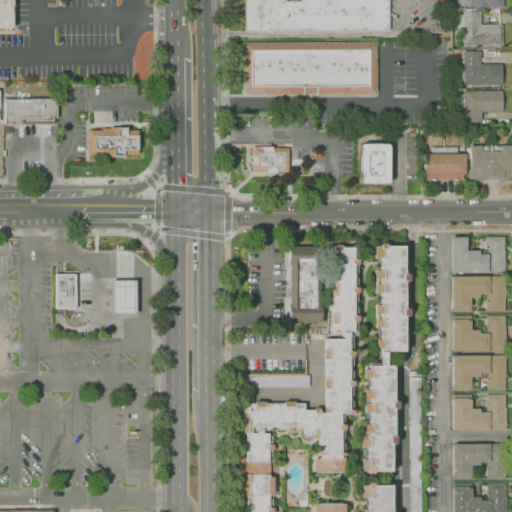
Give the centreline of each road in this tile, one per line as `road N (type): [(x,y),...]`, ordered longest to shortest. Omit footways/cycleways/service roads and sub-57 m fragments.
road 1 (primary): [(175,210),(177,511)]
road 2 (residential): [(511,213),(210,214)]
road 3 (primary): [(210,214),(207,29)]
road 4 (primary): [(209,399),(210,214)]
road 5 (primary): [(173,52),(175,210)]
road 6 (primary): [(173,137),(145,188),(77,209)]
road 7 (primary): [(77,209),(145,229),(175,268)]
